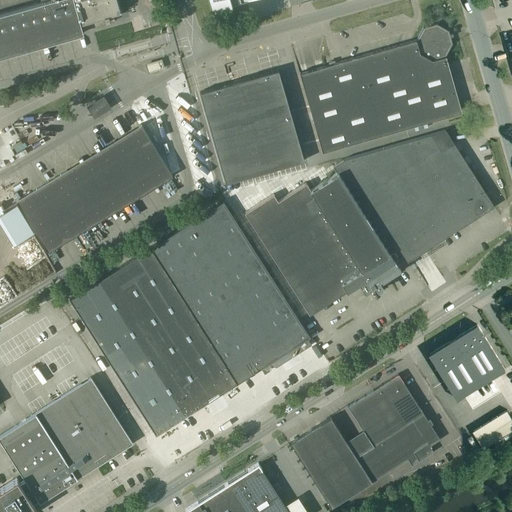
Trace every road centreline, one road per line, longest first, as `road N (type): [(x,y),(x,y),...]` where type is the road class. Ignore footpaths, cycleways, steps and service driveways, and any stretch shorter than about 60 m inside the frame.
road 1 (secondary): [(511,271),(134,511)]
road 2 (unclassified): [(184,0),(199,52),(378,0)]
road 3 (unclassified): [(511,151),(468,0)]
